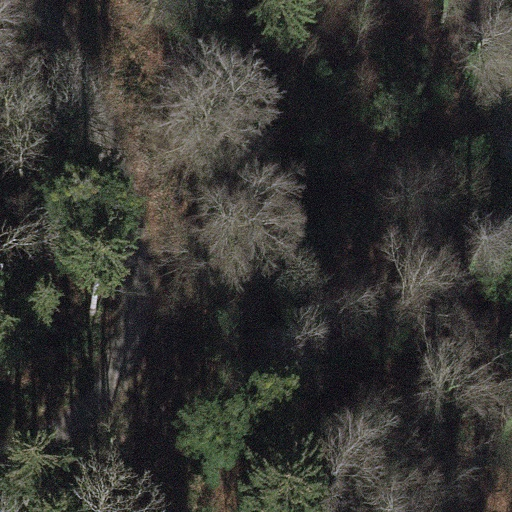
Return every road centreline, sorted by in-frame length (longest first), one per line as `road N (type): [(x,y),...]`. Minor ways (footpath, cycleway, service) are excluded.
road 1 (track): [(0,457),(127,399),(147,316),(137,228),(40,0)]
road 2 (track): [(127,399),(184,511)]
